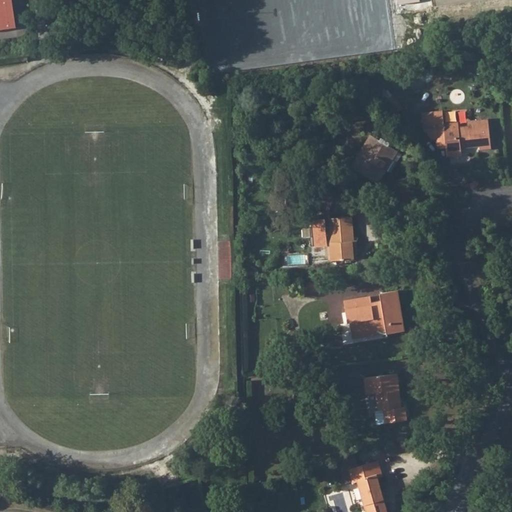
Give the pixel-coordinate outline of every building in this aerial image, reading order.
[(0,0),(0,29),(16,28),(11,0),(0,0)] [(403,108),(393,95),(389,98),(399,111),(403,108)] [(399,111),(389,98),(383,103),(393,116),(399,111)] [(433,117),(433,112),(423,113),(424,129),(432,128),(433,139),(437,139),(437,145),(446,144),(447,156),(462,155),(461,148),(467,147),(467,145),(479,144),(480,149),(492,148),(488,119),(468,121),(469,126),(459,127),(459,122),(444,124),(444,116),(433,117)] [(432,128),(424,129),(433,139),(432,128)] [(378,144),(380,140),(371,135),(351,168),(354,170),(372,140),(378,144)] [(390,143),(382,138),(380,140),(378,144),(372,140),(354,170),(379,184),(387,171),(391,173),(402,154),(389,145),(390,143)] [(336,176),(324,172),(322,171),(319,178),(333,183),(336,176)] [(318,205),(322,196),(310,192),(306,201),(318,205)] [(353,242),(353,240),(351,216),(329,218),(329,223),(326,223),(325,219),(313,220),(315,246),(327,245),(327,244),(331,244),(332,260),(357,259),(356,248),(353,248),(352,242),(353,242)] [(220,278),(232,278),(232,240),(221,240),(220,278)] [(290,264),(310,266),(311,256),(291,254),(290,264)] [(401,313),(399,307),(396,290),(380,293),(381,302),(380,302),(381,306),(372,308),(372,304),(370,297),(344,302),(348,323),(350,323),(352,331),(349,331),(350,334),(352,334),(378,330),(378,331),(379,332),(381,333),(382,334),(384,334),(385,334),(387,333),(404,330),(402,319),(401,320),(400,316),(401,313)] [(341,385),(339,372),(327,374),(329,387),(341,385)] [(399,401),(401,401),(398,373),(364,378),(366,394),(376,393),(378,410),(384,410),(385,423),(407,420),(405,407),(400,407),(399,401)] [(375,411),(377,424),(385,423),(384,410),(378,410),(375,411)] [(383,476),(379,461),(358,467),(354,453),(338,459),(342,473),(349,471),(352,483),(358,481),(366,511),(387,511),(378,478),(383,476)] [(349,471),(342,473),(345,485),(352,483),(349,471)]
